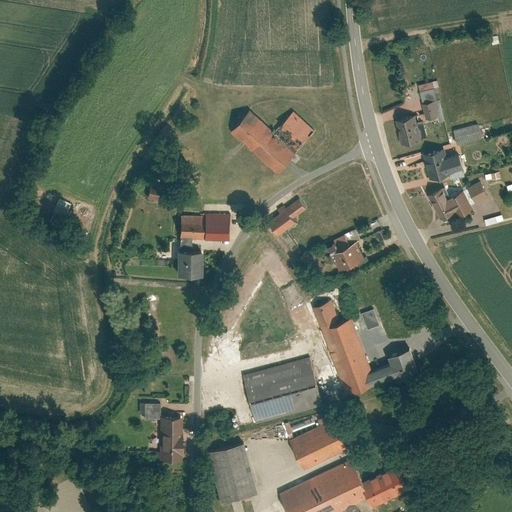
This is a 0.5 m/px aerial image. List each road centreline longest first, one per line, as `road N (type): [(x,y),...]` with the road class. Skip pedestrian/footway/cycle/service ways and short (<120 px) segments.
road 1 (residential): [(194,511),(200,324),(213,281),(255,218),(293,180),(376,145)]
road 2 (secondary): [(376,145),(416,241),(511,378)]
road 3 (secondary): [(354,0),(376,145)]
road 4 (track): [(487,8),(357,47)]
